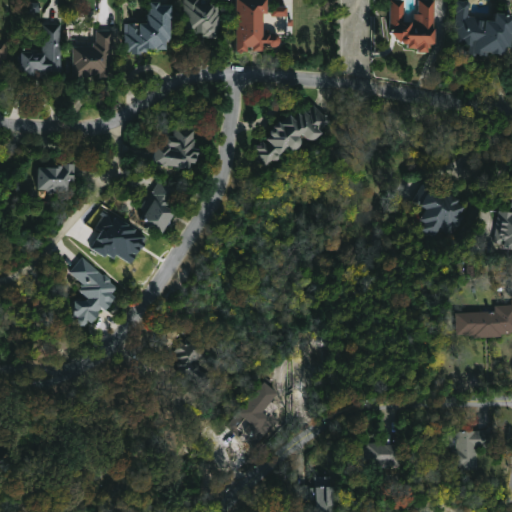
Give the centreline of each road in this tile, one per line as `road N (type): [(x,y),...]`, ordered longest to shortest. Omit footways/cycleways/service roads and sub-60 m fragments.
road 1 (residential): [(242,70),(225,179),(149,307),(91,360),(0,378)]
road 2 (tertiary): [(511,398),(407,402),(346,414),(225,511)]
road 3 (residential): [(242,70),(511,102)]
road 4 (residential): [(242,70),(198,72),(103,124),(39,130),(0,123)]
